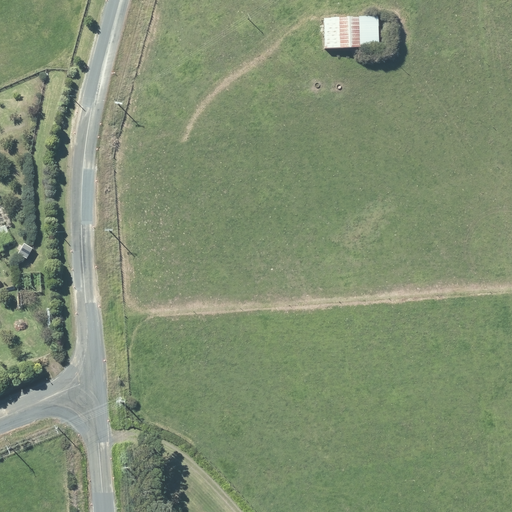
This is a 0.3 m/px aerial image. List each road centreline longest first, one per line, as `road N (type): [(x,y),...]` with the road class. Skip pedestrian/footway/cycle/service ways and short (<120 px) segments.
road 1 (unclassified): [(118,0),(78,157),(92,382)]
road 2 (unclassified): [(92,382),(102,511)]
